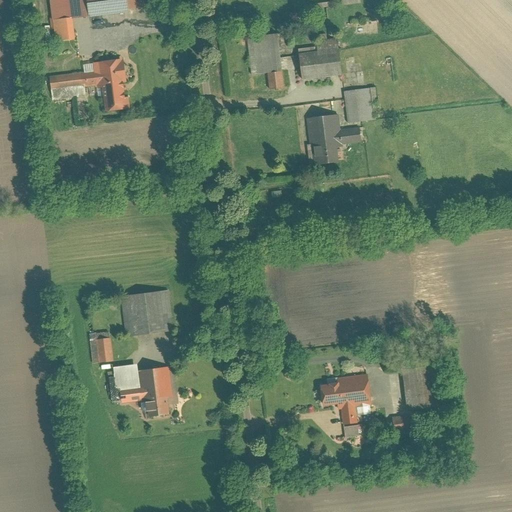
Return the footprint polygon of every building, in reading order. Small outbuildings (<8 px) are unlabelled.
[(80,39),(78,17),(146,10),(144,0),(55,0),(60,41),(80,39)] [(279,34),(250,37),(255,88),(272,86),(272,89),(285,88),(279,34)] [(321,53),(301,55),(304,79),(344,74),(340,38),(330,40),(321,41),(319,41),(321,53)] [(106,109),(130,107),(124,52),(95,55),(96,65),(83,66),(84,76),(51,80),(53,98),(88,94),(87,86),(103,85),(106,109)] [(374,87),(347,91),(351,122),(378,119),(374,87)] [(340,114),(310,118),(316,165),(343,162),(341,147),(344,147),(344,144),(363,142),(361,127),(342,130),(340,114)] [(171,288),(123,294),(128,335),(176,329),(171,288)] [(112,336),(93,339),(96,362),(115,360),(112,336)] [(141,363),(117,366),(120,391),(123,390),(144,388),(142,370),(141,363)] [(440,364),(405,368),(410,408),(445,404),(440,364)] [(171,367),(142,370),(144,388),(145,398),(148,398),(150,414),(172,412),(170,395),(174,394),(171,367)] [(325,383),(327,404),(340,402),(341,409),(344,408),(358,407),(375,404),(372,373),(339,377),(340,381),(325,383)] [(144,388),(123,390),(125,401),(145,398),(144,388)] [(346,424),(359,423),(358,407),(344,408),(346,424)] [(411,415),(395,416),(397,430),(412,428),(411,415)] [(359,423),(346,424),(347,436),(361,435),(359,423)]
